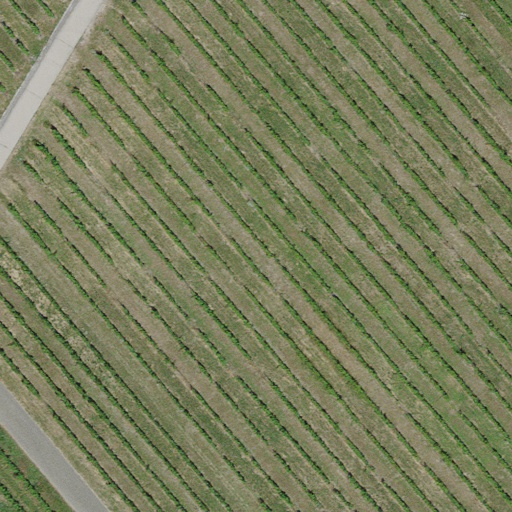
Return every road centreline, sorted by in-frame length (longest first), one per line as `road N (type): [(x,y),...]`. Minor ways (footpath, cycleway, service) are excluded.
road 1 (track): [(0,153),(93,0)]
road 2 (track): [(0,407),(89,511)]
